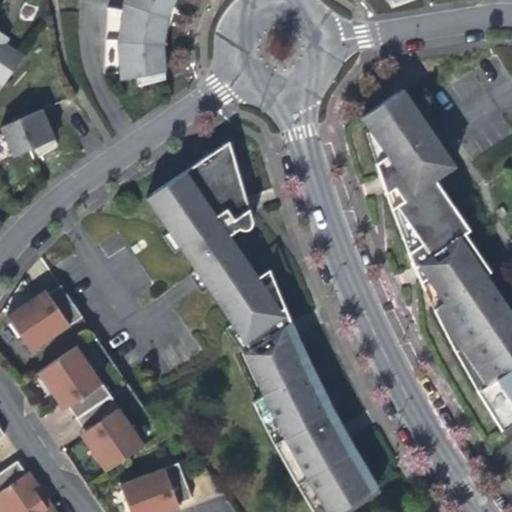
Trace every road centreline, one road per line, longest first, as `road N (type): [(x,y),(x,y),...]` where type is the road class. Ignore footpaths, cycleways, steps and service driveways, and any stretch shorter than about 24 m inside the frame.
road 1 (residential): [(495,511),(371,329),(311,194),(293,91)]
road 2 (residential): [(0,255),(44,209),(239,69)]
road 3 (residential): [(324,39),(493,8)]
road 4 (residential): [(0,398),(75,511)]
